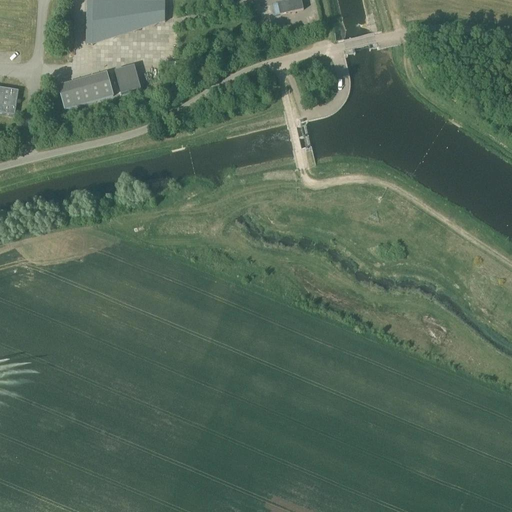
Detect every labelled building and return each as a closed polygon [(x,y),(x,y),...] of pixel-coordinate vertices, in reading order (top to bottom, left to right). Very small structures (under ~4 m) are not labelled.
[(280,17),(304,12),(300,0),(299,0),(278,5),(280,17)] [(92,1),(90,44),(164,21),(164,1),(92,1)] [(121,96),(140,91),(134,67),(114,72),(121,96)] [(58,87),(65,111),(113,98),(106,74),(58,87)] [(0,114),(15,117),(19,92),(0,88),(0,110),(0,111),(0,113),(0,114)]
